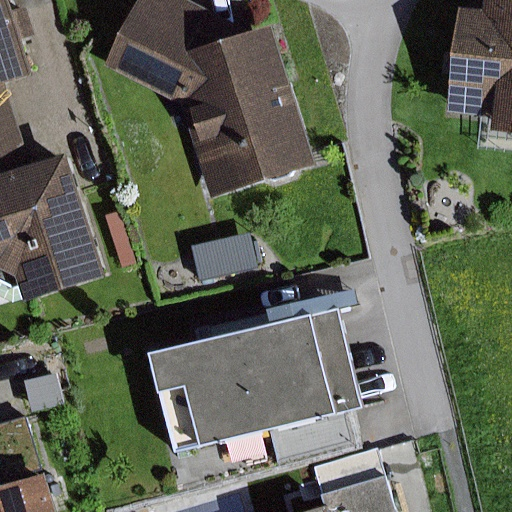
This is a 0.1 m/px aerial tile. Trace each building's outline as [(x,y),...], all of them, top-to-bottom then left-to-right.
[(0,0),(0,82),(3,82),(28,74),(4,0),(0,0)] [(191,52),(250,33),(184,0),(140,0),(107,66),(168,97),(191,52)] [(495,118),(492,143),(511,145),(511,0),(486,0),(485,14),(463,11),(451,113),(495,118)] [(250,33),(191,52),(168,97),(207,200),(265,178),(272,181),(292,174),(294,169),(314,162),(271,27),(250,33)] [(0,177),(27,169),(3,82),(0,82),(0,177)] [(0,270),(16,277),(23,298),(97,275),(60,158),(27,169),(0,177),(0,270)] [(122,212),(105,217),(120,270),(137,265),(122,212)] [(252,234),(195,247),(202,282),(260,269),(252,234)] [(337,310),(148,356),(171,454),(361,408),(337,310)] [(58,375),(25,383),(33,414),(65,406),(58,375)] [(25,417),(0,425),(0,475),(2,480),(41,469),(25,417)] [(323,507),(324,511),(394,511),(376,449),(312,468),(323,507)] [(55,511),(45,476),(0,489),(0,511),(55,511)]
